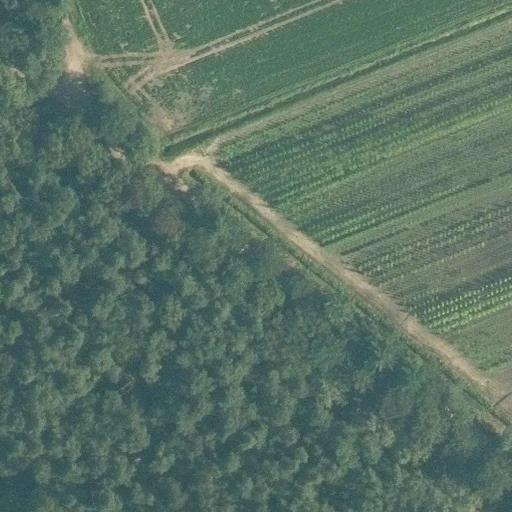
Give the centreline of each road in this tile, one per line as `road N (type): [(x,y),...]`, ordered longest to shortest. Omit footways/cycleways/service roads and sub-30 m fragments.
road 1 (track): [(511,462),(0,44)]
road 2 (track): [(48,0),(87,116)]
